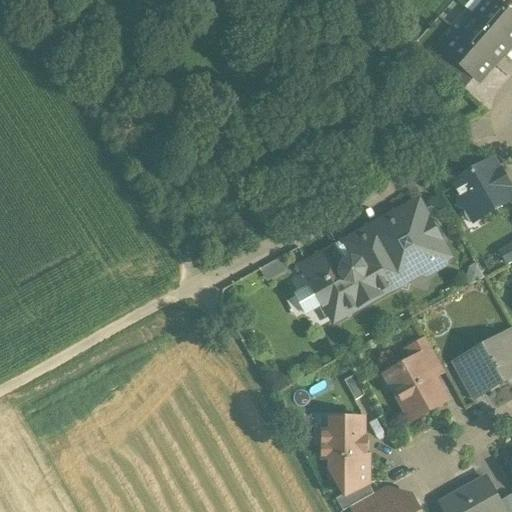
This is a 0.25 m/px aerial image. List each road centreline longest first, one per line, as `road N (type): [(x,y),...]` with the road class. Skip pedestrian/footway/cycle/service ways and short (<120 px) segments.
road 1 (residential): [(501,123),(198,284)]
road 2 (track): [(198,284),(329,511)]
road 3 (track): [(198,284),(0,395)]
